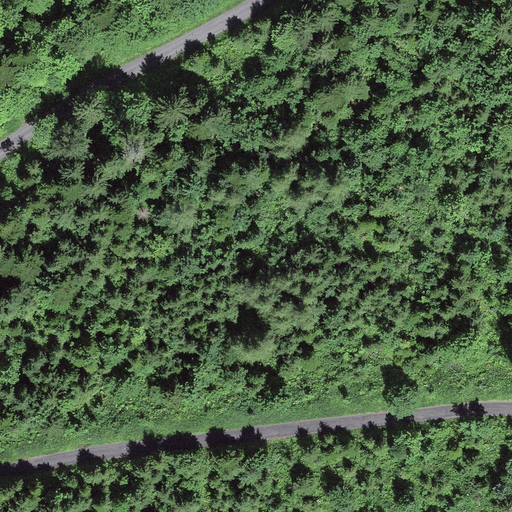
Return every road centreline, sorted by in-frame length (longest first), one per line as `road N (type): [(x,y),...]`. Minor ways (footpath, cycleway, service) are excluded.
road 1 (unclassified): [(511,409),(128,448),(0,473)]
road 2 (unclassified): [(0,147),(260,0)]
